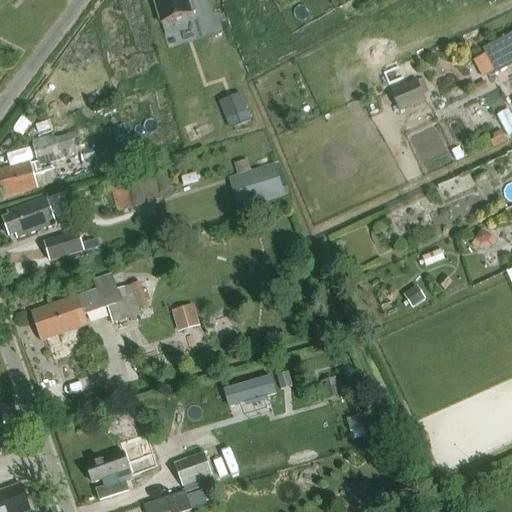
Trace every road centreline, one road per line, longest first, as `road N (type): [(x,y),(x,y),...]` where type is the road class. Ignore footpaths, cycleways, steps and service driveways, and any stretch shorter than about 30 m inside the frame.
road 1 (residential): [(66,511),(0,326)]
road 2 (unclassified): [(0,106),(82,0)]
